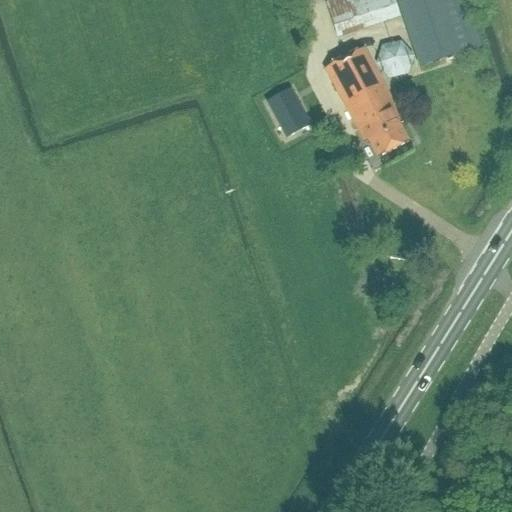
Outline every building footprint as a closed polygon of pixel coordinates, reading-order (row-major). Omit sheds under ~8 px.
[(336,40),(400,19),(393,0),(362,0),(356,2),(354,0),(345,0),(346,0),(345,0),(334,0),(324,4),(336,40)] [(481,47),(465,0),(397,0),(420,68),(481,47)] [(375,67),(389,79),(407,76),(412,56),(400,43),(381,48),(375,67)] [(400,127),(364,53),(324,72),(355,135),(359,133),(374,163),(405,148),(396,129),(400,127)] [(289,93),(266,105),(286,142),(309,129),(289,93)]
